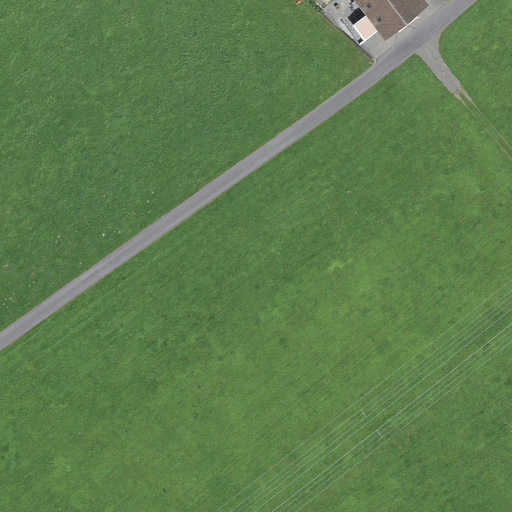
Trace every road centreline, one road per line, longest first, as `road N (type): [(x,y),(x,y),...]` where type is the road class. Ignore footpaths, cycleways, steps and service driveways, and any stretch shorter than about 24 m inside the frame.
road 1 (unclassified): [(0,343),(463,0)]
road 2 (track): [(415,43),(511,155)]
